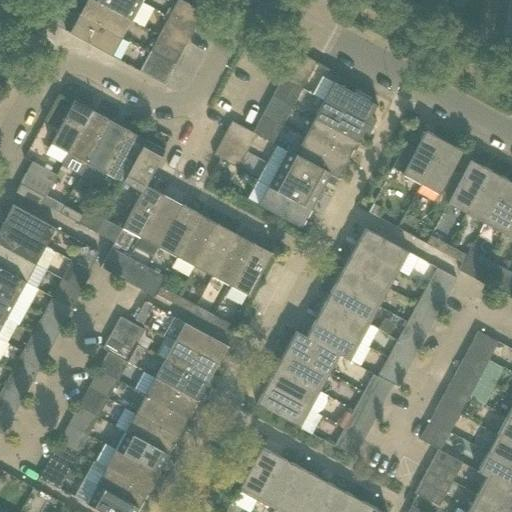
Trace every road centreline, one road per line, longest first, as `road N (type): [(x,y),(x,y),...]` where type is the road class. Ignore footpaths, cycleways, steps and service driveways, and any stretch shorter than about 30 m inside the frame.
road 1 (residential): [(0,148),(52,50),(168,111),(190,105),(246,0)]
road 2 (residential): [(511,139),(307,29)]
